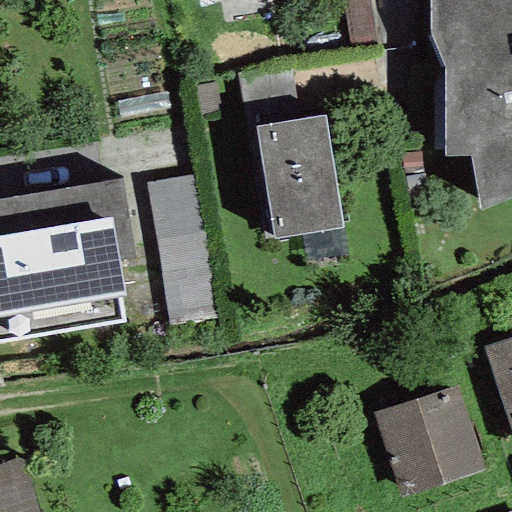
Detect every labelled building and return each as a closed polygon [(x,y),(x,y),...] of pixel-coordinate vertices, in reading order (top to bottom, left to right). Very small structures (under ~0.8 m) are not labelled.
[(367,0),(341,0),(349,50),(375,45),(367,0)] [(471,158),(480,211),(511,198),(511,0),(428,0),(428,36),(445,68),(442,157),(471,158)] [(243,116),(295,106),(288,65),(235,74),(243,116)] [(324,114),(253,127),(273,239),(341,228),(324,114)] [(144,182),(170,328),(221,319),(195,173),(144,182)] [(0,344),(125,325),(120,299),(125,298),(119,263),(133,261),(120,180),(0,199),(0,344)] [(511,336),(482,346),(511,434),(511,336)] [(456,386),(372,414),(400,498),(484,470),(456,386)] [(37,511),(20,458),(0,466),(0,511),(37,511)]
